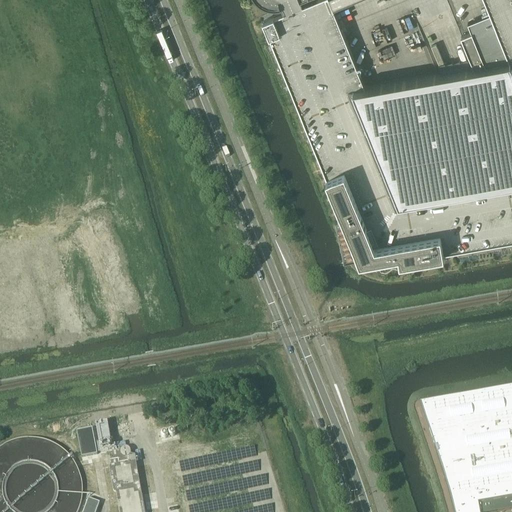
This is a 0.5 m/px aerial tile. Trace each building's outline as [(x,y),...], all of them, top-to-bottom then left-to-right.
[(330,0),(314,0),(264,20),(338,204),(349,231),(360,259),(399,252),(400,260),(511,240),(511,0),(485,0),(490,13),(468,22),(472,31),(461,35),(474,66),(366,86),(334,8),(330,0)] [(511,511),(511,390),(420,407),(434,449),(443,477),(451,505),(453,511),(511,511)] [(128,449),(127,449),(127,448),(126,448),(125,448),(112,450),(108,426),(100,428),(104,451),(108,450),(119,511),(144,511),(135,457),(131,456),(131,455),(131,454),(131,453),(131,452),(130,451),(130,450),(129,450),(128,449)] [(92,429),(76,432),(82,458),(97,455),(92,429)] [(88,500),(83,511),(96,511),(100,504),(88,500)]
